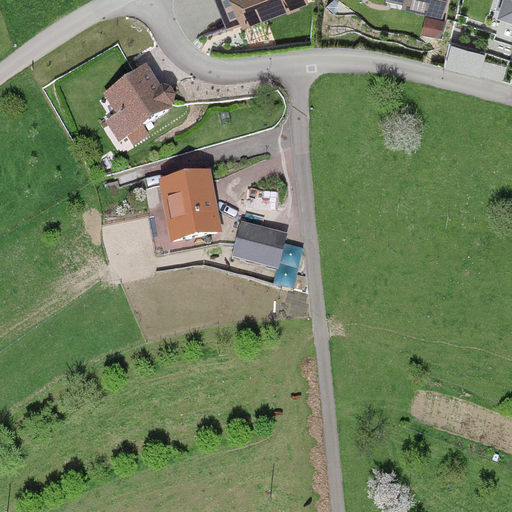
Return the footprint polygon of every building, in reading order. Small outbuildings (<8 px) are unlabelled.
[(308,0),(214,0),(227,31),(241,25),(243,30),(309,5),(308,0)] [(386,0),(386,2),(402,6),(401,10),(444,20),(448,0),(386,0)] [(511,0),(502,0),(497,19),(511,23),(511,0)] [(445,21),(426,17),(422,35),(441,39),(445,21)] [(147,64),(103,91),(117,113),(106,120),(119,141),(127,136),(133,146),(150,135),(143,124),(173,105),(172,103),(174,102),(176,93),(171,85),(163,83),(160,85),(147,64)] [(211,168),(159,177),(171,241),(222,232),(211,168)] [(288,233),(241,221),(232,256),(279,268),(288,233)]
